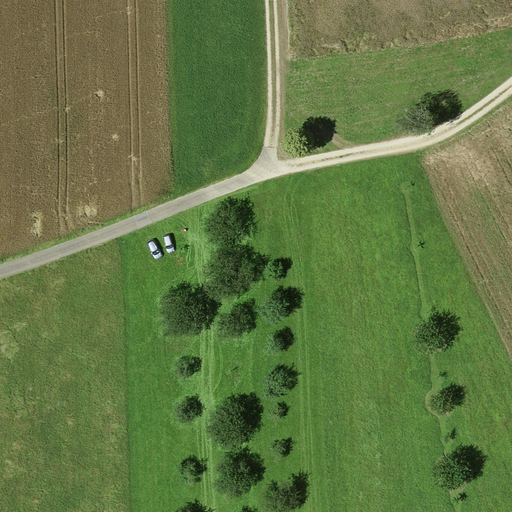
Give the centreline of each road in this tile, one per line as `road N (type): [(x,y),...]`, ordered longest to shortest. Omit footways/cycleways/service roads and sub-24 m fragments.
road 1 (track): [(0,270),(269,172)]
road 2 (track): [(269,172),(440,131),(511,84)]
road 3 (track): [(269,172),(276,134),(272,0)]
